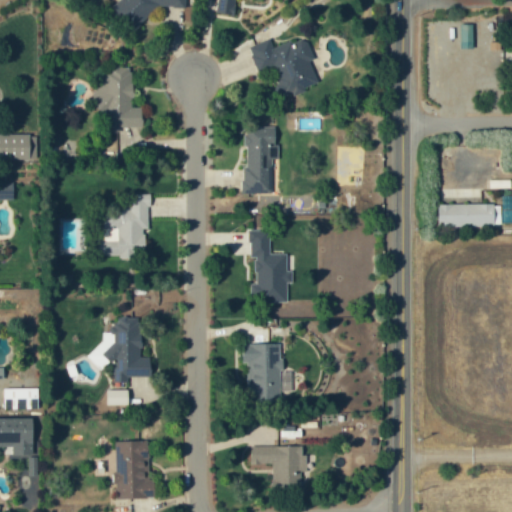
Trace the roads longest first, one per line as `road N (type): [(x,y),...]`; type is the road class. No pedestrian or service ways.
road 1 (tertiary): [(395,511),(398,0)]
road 2 (residential): [(190,71),(196,511)]
